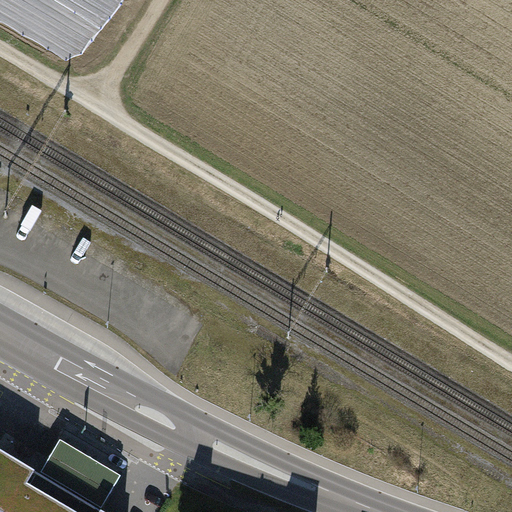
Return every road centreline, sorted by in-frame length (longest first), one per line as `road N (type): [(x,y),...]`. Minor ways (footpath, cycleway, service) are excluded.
road 1 (track): [(0,46),(511,360)]
road 2 (primary): [(0,331),(216,443),(381,511)]
road 3 (track): [(94,103),(162,0)]
